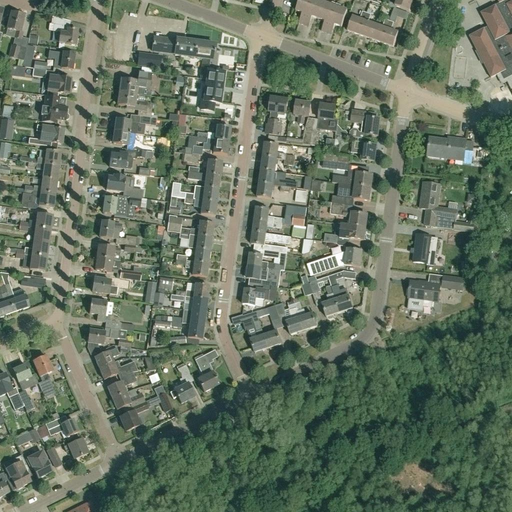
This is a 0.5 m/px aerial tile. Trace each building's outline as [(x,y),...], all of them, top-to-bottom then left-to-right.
[(304,26),(312,0),(299,0),(295,12),(303,14),(299,24),(304,26)] [(319,20),(324,4),(313,0),(312,0),(304,26),(308,28),(312,18),(319,20)] [(409,12),(413,0),(411,0),(396,0),(394,7),(409,12)] [(511,0),(496,0),(499,4),(480,14),(487,27),(469,37),(491,79),(500,74),(504,81),(506,80),(511,91),(511,0)] [(326,34),(335,8),(324,4),(319,20),(325,22),(321,32),(326,34)] [(341,28),(346,15),(347,12),(335,8),(326,34),(331,36),(335,26),(341,28)] [(15,32),(14,39),(12,46),(11,46),(8,58),(18,61),(23,62),(25,52),(26,49),(19,48),(21,38),(22,34),(20,33),(24,17),(18,16),(19,13),(13,12),(12,14),(11,14),(8,26),(7,30),(15,32)] [(347,32),(358,36),(366,15),(362,13),(359,20),(352,18),(347,32)] [(370,40),(375,26),(368,23),(370,16),(366,15),(358,36),(370,40)] [(393,24),(395,20),(391,18),(390,23),(389,22),(381,44),(393,48),(398,34),(390,31),(393,24)] [(381,44),(389,22),(385,21),(382,28),(375,26),(370,40),(381,44)] [(60,34),(58,44),(65,45),(76,46),(78,32),(68,30),(68,28),(53,26),(52,33),(60,34)] [(29,44),(37,45),(38,36),(30,35),(29,44)] [(154,39),(152,52),(175,55),(174,56),(204,60),(201,80),(207,81),(205,90),(203,90),(200,110),(212,112),(213,104),(219,105),(224,74),(214,73),(216,59),(216,55),(214,55),(215,46),(185,41),(185,39),(178,38),(177,40),(176,40),(176,42),(154,39)] [(49,52),(48,59),(54,60),(53,68),(61,69),(61,70),(72,72),(74,55),(63,54),(49,52)] [(159,69),(160,58),(151,57),(138,55),(138,61),(137,66),(159,69)] [(24,60),(23,67),(31,69),(33,62),(24,60)] [(33,70),(46,72),(47,64),(34,63),(33,70)] [(46,72),(33,70),(32,77),(45,79),(46,72)] [(121,80),(119,93),(134,95),(143,96),(144,91),(149,91),(151,74),(139,72),(137,80),(130,79),(130,82),(121,80)] [(58,99),(58,94),(69,96),(71,80),(60,78),(59,79),(49,77),(46,97),(58,99)] [(175,87),(183,88),(184,78),(176,77),(175,87)] [(119,93),(117,106),(126,107),(126,110),(138,111),(137,117),(150,119),(150,116),(151,113),(146,112),(147,104),(143,103),(133,102),(134,95),(119,93)] [(59,99),(45,97),(44,108),(42,108),(41,117),(43,117),(42,123),(56,125),(57,121),(65,122),(65,121),(67,121),(69,120),(69,117),(68,115),(66,115),(67,110),(58,108),(59,99)] [(278,114),(285,115),(287,101),(271,99),(269,113),(271,113),(269,126),(267,126),(266,135),(280,137),(281,128),(280,127),(280,122),(277,122),(278,114)] [(304,118),(309,118),(311,104),(296,102),(294,116),(299,117),(298,124),(303,125),(304,118)] [(11,117),(12,107),(4,106),(3,116),(11,117)] [(318,119),(318,120),(319,121),(319,129),(337,131),(338,125),(338,121),(334,121),(335,108),(320,106),(318,119)] [(349,138),(354,139),(354,138),(365,140),(366,136),(377,138),(380,120),(376,120),(376,116),(369,115),(358,114),(358,113),(352,112),(351,123),(362,124),(361,134),(359,133),(357,130),(353,130),(350,132),(349,138)] [(112,122),(112,128),(115,128),(114,133),(135,135),(136,124),(140,124),(140,125),(145,126),(155,127),(156,120),(150,119),(137,117),(130,116),(130,123),(116,121),(115,122),(112,122)] [(12,123),(2,121),(1,121),(0,130),(0,140),(11,142),(12,132),(13,123),(12,123)] [(51,148),(51,144),(62,145),(64,130),(42,127),(37,127),(36,133),(41,133),(39,146),(51,148)] [(207,135),(197,133),(197,139),(228,143),(230,130),(216,127),(215,135),(207,134),(207,135)] [(135,135),(114,133),(113,138),(110,137),(110,143),(113,143),(113,145),(127,146),(126,150),(153,154),(154,147),(137,145),(137,146),(133,145),(134,139),(135,135)] [(317,148),(319,135),(304,133),(303,137),(300,136),(300,140),(289,138),(288,143),(302,145),(302,146),(317,148)] [(363,140),(365,140),(354,138),(354,139),(355,139),(355,143),(352,142),(351,154),(362,156),(361,161),(373,163),(376,147),(364,145),(364,144),(362,143),(363,140)] [(226,156),(228,143),(214,141),(197,139),(196,143),(204,144),(203,148),(193,147),(192,150),(186,149),(185,154),(184,154),(184,155),(182,154),(182,155),(198,157),(198,156),(202,157),(202,151),(210,152),(210,153),(213,153),(212,154),(226,156)] [(465,151),(473,152),(474,143),(466,142),(466,141),(448,139),(448,141),(429,139),(427,157),(463,162),(465,151)] [(11,145),(1,144),(0,148),(0,159),(6,160),(7,153),(10,153),(11,145)] [(286,155),(278,154),(279,146),(264,144),(262,158),(277,160),(284,161),(295,162),(299,163),(300,158),(295,158),(295,157),(286,156),(286,155)] [(153,154),(126,150),(125,150),(124,154),(119,153),(118,156),(111,155),(109,168),(125,170),(125,169),(126,159),(133,160),(137,161),(137,159),(150,160),(152,161),(153,154)] [(56,167),(59,168),(61,154),(46,152),(45,160),(38,159),(37,159),(37,160),(28,159),(20,158),(19,162),(28,163),(36,165),(44,166),(56,167)] [(197,165),(198,157),(182,155),(181,162),(183,163),(197,165)] [(322,156),(317,155),(316,162),(320,162),(337,165),(350,166),(351,158),(338,156),(338,157),(322,156)] [(275,173),(277,160),(262,158),(261,171),(275,173)] [(207,162),(205,175),(220,177),(222,164),(207,162)] [(59,168),(56,167),(44,166),(42,179),(56,181),(57,181),(59,168)] [(0,173),(9,175),(10,169),(0,167),(0,173)] [(138,176),(153,178),(154,172),(150,172),(150,170),(139,169),(138,176)] [(274,181),(275,173),(261,171),(259,185),(273,187),(281,188),(291,189),(292,184),(282,183),(282,182),(274,181)] [(218,191),(220,177),(205,175),(198,174),(188,173),(187,178),(187,180),(204,182),(204,189),(218,191)] [(333,177),(332,184),(340,185),(355,187),(370,189),(372,177),(357,175),(356,180),(348,179),(333,177)] [(105,180),(104,189),(106,189),(106,191),(123,194),(129,194),(129,198),(141,200),(142,192),(132,190),(134,179),(111,176),(111,179),(107,178),(107,180),(105,180)] [(56,181),(42,179),(40,194),(55,195),(57,181),(56,181)] [(328,191),(329,182),(313,181),(312,190),(328,191)] [(423,184),(420,210),(426,211),(425,217),(424,227),(473,234),(474,226),(469,225),(456,224),(457,211),(448,210),(437,208),(440,187),(423,184)] [(272,200),(273,187),(259,185),(257,198),(272,200)] [(353,200),(354,200),(368,202),(370,189),(355,187),(354,194),(353,200)] [(177,199),(184,200),(216,204),(218,191),(204,189),(203,195),(194,194),(194,196),(175,193),(175,199),(177,199)] [(53,209),(55,195),(40,194),(33,193),(32,192),(25,191),(24,196),(32,197),(31,204),(27,204),(27,209),(35,210),(38,207),(53,209)] [(296,191),(295,203),(305,204),(307,192),(296,191)] [(467,204),(476,206),(478,198),(469,196),(467,204)] [(105,199),(103,214),(114,216),(126,217),(128,207),(134,208),(140,209),(141,200),(129,198),(123,197),(116,197),(116,200),(105,199)] [(332,197),(331,204),(344,206),(345,198),(332,197)] [(214,218),(216,204),(184,200),(184,205),(192,206),(192,208),(201,209),(200,216),(214,218)] [(344,206),(331,204),(328,204),(327,208),(329,208),(331,208),(330,216),(343,217),(351,218),(350,227),(365,229),(366,216),(352,214),(343,213),(344,206)] [(254,221),(282,225),(282,220),(268,218),(269,211),(256,209),(254,221)] [(294,227),(297,227),(305,228),(304,228),(305,217),(306,210),(296,209),(294,227)] [(36,229),(50,231),(52,217),(37,215),(36,229)] [(179,234),(189,236),(197,237),(211,239),(213,225),(199,223),(198,232),(181,230),(182,220),(169,218),(167,233),(179,234)] [(281,230),(282,225),(254,221),(252,233),(266,235),(267,228),(281,230)] [(121,225),(113,224),(102,222),(100,238),(110,240),(116,240),(115,244),(124,246),(135,247),(138,248),(138,245),(139,245),(140,239),(136,239),(136,238),(126,237),(125,240),(118,239),(119,232),(121,232),(122,225),(121,225)] [(350,227),(341,226),(340,235),(340,238),(349,240),(363,242),(365,229),(350,227)] [(164,228),(158,227),(156,240),(162,241),(164,228)] [(305,231),(305,228),(297,227),(297,230),(294,229),(292,238),(304,240),(305,231)] [(48,245),(50,231),(36,229),(34,243),(48,245)] [(447,232),(446,240),(458,242),(458,241),(459,234),(447,232)] [(272,236),(266,235),(252,233),(251,245),(254,246),(264,247),(264,246),(265,241),(271,242),(272,241),(279,242),(280,237),(272,236)] [(178,240),(189,241),(188,249),(195,250),(209,253),(211,239),(197,237),(189,236),(179,234),(178,240)] [(324,244),(336,245),(338,237),(335,236),(325,235),(324,244)] [(414,255),(413,263),(428,265),(428,267),(434,268),(438,240),(431,239),(432,238),(417,236),(415,250),(414,255)] [(47,259),(48,245),(34,243),(33,250),(25,249),(25,251),(16,250),(10,250),(9,254),(15,254),(47,259)] [(135,247),(124,246),(123,253),(134,255),(134,254),(135,247)] [(281,255),(287,255),(288,249),(271,247),(266,246),(265,252),(281,254),(281,255)] [(98,247),(97,259),(113,261),(114,254),(119,254),(120,255),(120,250),(114,249),(98,247)] [(355,251),(355,248),(344,247),(343,254),(308,266),(311,276),(331,270),(330,268),(338,265),(345,266),(360,268),(362,252),(355,251)] [(208,265),(209,253),(195,250),(193,262),(193,263),(208,265)] [(264,258),(280,260),(281,255),(281,254),(265,252),(264,258)] [(31,262),(30,270),(45,272),(47,259),(15,254),(15,259),(31,262)] [(276,265),(276,266),(261,264),(262,258),(262,257),(253,255),(249,255),(248,267),(281,272),(282,272),(282,271),(283,266),(279,265),(276,265)] [(97,259),(95,270),(111,273),(117,274),(117,272),(118,269),(120,270),(121,263),(121,262),(113,261),(97,259)] [(206,279),(208,265),(193,263),(186,262),(176,261),(175,266),(185,267),(184,269),(189,270),(189,277),(191,277),(206,279)] [(248,267),(247,273),(246,272),(245,273),(244,278),(245,279),(246,279),(261,281),(261,286),(271,288),(277,289),(278,289),(279,282),(275,282),(275,279),(278,276),(280,276),(281,272),(248,267)] [(121,272),(120,279),(129,280),(140,282),(141,275),(121,272)] [(331,287),(330,287),(339,314),(346,312),(346,313),(348,314),(351,313),(352,311),(352,310),(348,297),(342,299),(336,281),(342,279),(355,281),(356,274),(343,273),(327,278),(328,281),(329,281),(331,287)] [(0,275),(4,286),(13,314),(30,308),(26,297),(14,300),(12,293),(11,293),(9,285),(7,280),(8,275),(0,274),(0,275)] [(324,283),(328,281),(327,278),(309,284),(312,295),(316,307),(322,305),(318,293),(320,293),(318,285),(324,283)] [(464,280),(443,278),(441,290),(463,292),(464,280)] [(34,281),(21,279),(20,286),(32,288),(34,281)] [(111,282),(110,282),(94,279),(92,293),(116,296),(117,289),(110,288),(111,282)] [(159,279),(158,290),(157,294),(162,295),(163,290),(172,292),(173,280),(159,279)] [(431,308),(432,302),(438,302),(440,288),(440,286),(428,285),(410,282),(408,298),(410,299),(409,300),(408,300),(407,310),(421,312),(422,307),(431,308)] [(305,298),(312,295),(309,284),(301,287),(305,298)] [(0,318),(13,314),(4,286),(4,287),(1,288),(3,295),(2,296),(4,304),(0,305),(0,318)] [(175,297),(207,301),(209,288),(194,286),(193,293),(185,292),(185,293),(176,292),(175,297)] [(277,289),(271,288),(261,286),(260,291),(256,290),(256,292),(244,291),(242,305),(255,307),(256,300),(264,301),(264,300),(276,302),(277,289)] [(333,317),(339,314),(330,287),(326,288),(328,296),(326,297),(328,303),(322,305),(326,319),(327,319),(327,320),(329,321),(332,319),(333,318),(333,317)] [(153,305),(154,298),(145,296),(144,304),(153,305)] [(192,306),(191,312),(205,314),(207,301),(175,297),(171,296),(170,301),(174,301),(184,303),(183,304),(192,306)] [(312,315),(306,317),(304,311),(302,311),(300,303),(299,303),(298,299),(293,301),(294,302),(304,333),(317,328),(312,315)] [(106,315),(107,303),(91,301),(89,315),(98,316),(97,319),(97,323),(104,324),(105,321),(110,322),(112,322),(112,323),(119,325),(119,324),(121,320),(113,318),(114,316),(111,316),(106,315)] [(291,337),(304,333),(294,302),(287,304),(289,311),(292,321),(286,323),(291,337)] [(271,321),(278,318),(275,307),(256,313),(258,319),(269,316),(271,321)] [(203,328),(205,314),(191,312),(191,313),(183,311),(182,319),(172,318),(171,323),(181,325),(181,324),(189,326),(203,328)] [(258,319),(256,313),(243,317),(245,323),(246,323),(252,321),(254,327),(256,333),(255,333),(257,338),(250,341),(255,355),(268,350),(264,336),(263,336),(258,319)] [(120,331),(126,332),(133,333),(134,326),(121,324),(120,331)] [(202,341),(203,328),(189,326),(187,339),(202,341)] [(90,331),(89,337),(87,337),(86,342),(88,343),(88,344),(103,346),(104,338),(117,340),(118,331),(120,332),(120,331),(105,329),(104,333),(90,331)] [(281,346),(280,344),(276,332),(264,336),(268,350),(281,346)] [(186,345),(185,339),(185,338),(169,339),(170,346),(186,345)] [(130,350),(131,344),(131,342),(119,340),(117,348),(120,348),(130,350)] [(88,344),(87,349),(103,352),(104,347),(88,344)] [(100,370),(113,364),(111,359),(120,355),(117,349),(108,353),(95,359),(100,370)] [(213,374),(205,356),(195,361),(199,370),(204,368),(208,376),(198,381),(204,393),(218,386),(213,374)] [(42,393),(53,388),(47,375),(53,373),(46,357),(41,359),(41,358),(40,358),(34,360),(34,361),(34,362),(33,363),(42,383),(38,384),(42,393)] [(118,375),(119,379),(130,375),(133,374),(138,373),(133,363),(129,364),(120,369),(117,362),(113,364),(100,370),(104,381),(118,375)] [(38,384),(35,386),(31,378),(26,366),(14,371),(19,383),(19,385),(22,391),(33,387),(36,393),(41,391),(41,393),(42,393),(38,384)] [(173,400),(177,398),(181,405),(194,398),(188,385),(193,382),(185,366),(178,370),(182,379),(180,380),(183,387),(174,391),(170,394),(173,400)] [(112,400),(126,394),(123,388),(137,382),(133,374),(130,375),(119,379),(121,384),(108,389),(112,400)] [(10,385),(5,375),(0,377),(0,396),(7,394),(9,399),(15,411),(24,408),(18,394),(16,388),(12,390),(10,385)] [(24,408),(26,413),(35,409),(32,400),(29,401),(25,391),(18,394),(24,408)] [(132,409),(141,405),(144,403),(140,394),(136,396),(134,391),(126,394),(112,400),(117,411),(130,406),(132,409)] [(173,411),(166,394),(160,397),(160,396),(157,397),(164,414),(173,411)] [(135,415),(144,412),(148,410),(148,408),(145,403),(144,403),(141,405),(132,409),(133,412),(120,418),(126,432),(140,427),(135,415)] [(46,425),(49,434),(50,436),(60,432),(63,439),(66,438),(78,433),(73,421),(68,423),(65,417),(46,425)] [(32,445),(40,441),(39,438),(35,430),(26,434),(32,445)] [(87,455),(81,441),(64,448),(66,453),(70,451),(74,460),(87,455)] [(54,448),(46,452),(55,470),(62,466),(54,448)] [(42,453),(36,455),(26,460),(31,471),(33,470),(37,479),(51,473),(42,453)] [(29,480),(25,473),(23,469),(27,468),(21,456),(15,459),(17,465),(6,471),(7,474),(16,490),(17,490),(18,490),(22,488),(21,488),(30,483),(29,480)] [(32,478),(27,468),(23,469),(25,473),(29,480),(32,478)] [(0,498),(11,493),(5,482),(2,474),(0,475),(0,498)]
